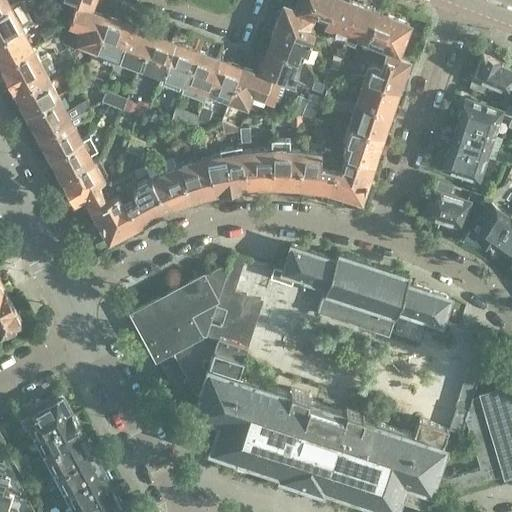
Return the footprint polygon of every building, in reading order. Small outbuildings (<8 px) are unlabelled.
[(9,0),(0,0),(0,8),(11,2),(9,0)] [(14,0),(11,2),(0,8),(0,36),(23,24),(15,10),(24,5),(21,0),(14,0)] [(106,15),(92,9),(67,0),(66,0),(59,20),(68,24),(80,28),(75,42),(94,49),(106,15)] [(298,0),(295,8),(303,11),(314,15),(314,16),(314,18),(324,22),(323,24),(325,25),(334,0),(298,0)] [(351,0),(334,0),(325,25),(335,28),(333,32),(344,37),(344,36),(357,2),(351,0)] [(344,36),(344,37),(354,41),(356,37),(367,41),(368,36),(371,31),(370,30),(378,10),(357,2),(344,36)] [(277,14),(274,24),(311,38),(315,27),(311,26),(314,16),(314,15),(303,11),(295,8),(284,3),(280,15),(277,14)] [(371,31),(368,36),(380,41),(378,46),(385,49),(397,53),(409,22),(378,10),(370,30),(371,31)] [(106,15),(94,49),(105,53),(101,62),(112,66),(116,57),(128,23),(106,15)] [(128,23),(116,57),(139,65),(151,31),(128,23)] [(23,24),(0,36),(0,60),(1,63),(34,45),(23,24)] [(273,34),(269,45),(303,58),(311,38),(274,24),(270,33),(273,34)] [(47,39),(59,33),(56,26),(44,32),(47,39)] [(151,31),(139,65),(161,74),(174,40),(151,31)] [(196,48),(174,40),(161,74),(158,80),(182,89),(184,82),(196,48)] [(34,45),(1,63),(2,64),(1,65),(13,89),(15,88),(16,90),(49,72),(56,68),(52,62),(52,56),(47,52),(40,56),(34,45)] [(263,55),(259,65),(296,79),(303,58),(269,45),(265,56),(263,55)] [(196,48),(184,82),(182,89),(195,94),(198,88),(206,90),(219,57),(196,48)] [(368,61),(362,78),(365,78),(397,89),(399,84),(401,82),(402,79),(402,76),(407,59),(396,55),(397,53),(385,49),(381,61),(374,59),(370,61),(368,61)] [(483,50),(472,75),(469,84),(483,91),(487,81),(509,89),(511,81),(511,68),(503,65),(505,59),(500,58),(483,50)] [(341,63),(342,58),(334,56),(328,73),(336,77),(341,63)] [(219,57),(206,90),(229,99),(241,65),(219,57)] [(341,63),(336,77),(344,77),(349,65),(341,63)] [(49,72),(16,90),(27,111),(61,94),(53,80),(58,76),(65,72),(62,64),(56,68),(49,72)] [(285,81),(241,65),(229,99),(248,106),(253,93),(277,102),(285,81)] [(93,85),(96,76),(85,72),(82,81),(93,85)] [(326,90),(336,77),(328,73),(322,83),(325,84),(324,88),(326,90)] [(323,91),(324,88),(325,84),(322,83),(320,82),(317,75),(315,74),(310,86),(323,91)] [(362,78),(355,100),(357,100),(390,112),(397,89),(365,78),(362,78)] [(329,89),(326,96),(342,98),(344,92),(329,89)] [(100,100),(123,109),(124,105),(126,100),(103,91),(100,100)] [(288,114),(301,114),(305,102),(307,95),(294,91),(285,115),(288,114)] [(61,94),(27,111),(39,133),(72,116),(89,106),(90,106),(86,98),(68,108),(61,94)] [(352,109),(347,122),(350,122),(382,134),(383,130),(385,128),(387,125),(386,122),(390,112),(357,100),(355,100),(324,96),(321,104),(352,109)] [(460,117),(459,120),(494,131),(501,108),(467,97),(463,109),(460,109),(458,115),(460,117)] [(126,100),(124,105),(132,109),(145,114),(149,105),(136,100),(134,103),(126,100)] [(305,102),(301,114),(313,116),(317,105),(305,102)] [(72,116),(39,133),(51,155),(79,140),(79,139),(84,136),(76,122),(82,119),(81,118),(91,112),(89,106),(72,116)] [(172,116),(192,124),(196,114),(175,107),(172,116)] [(196,114),(192,124),(200,127),(205,114),(198,111),(196,114)] [(300,124),(301,114),(288,114),(289,124),(300,124)] [(459,120),(451,143),(486,154),(494,131),(459,120)] [(345,152),(373,162),(378,145),(380,143),(382,139),(381,137),(382,134),(350,122),(347,122),(343,136),(346,141),(347,142),(344,151),(345,152)] [(241,139),(240,127),(232,124),(233,140),(241,139)] [(240,127),(241,139),(249,139),(248,126),(240,127)] [(204,144),(200,129),(189,131),(193,146),(204,144)] [(79,140),(51,155),(63,176),(94,160),(93,159),(95,158),(92,152),(98,148),(90,133),(84,137),(84,136),(79,139),(79,140)] [(144,140),(130,135),(125,149),(140,154),(144,140)] [(272,137),(272,145),(272,183),(278,183),(280,184),(284,184),(286,183),(298,183),(301,149),(301,146),(290,146),(290,138),(272,137)] [(447,155),(443,166),(472,175),(469,185),(480,188),(483,179),(478,177),(486,154),(451,143),(450,147),(447,147),(445,153),(447,155)] [(216,151),(206,154),(206,156),(214,189),(216,189),(217,190),(241,186),(241,184),(244,184),(241,150),(241,147),(241,144),(220,148),(221,150),(216,151)] [(271,145),(241,147),(241,150),(244,184),(245,184),(260,183),(262,184),(266,184),(268,183),(272,183),(272,145),(271,145)] [(301,149),(298,183),(300,183),(330,188),(336,165),(326,163),(331,147),(323,145),(323,149),(301,146),(301,149)] [(511,156),(511,153),(501,150),(499,159),(510,163),(511,156)] [(140,157),(150,177),(164,208),(166,207),(179,202),(181,202),(185,201),(186,199),(189,197),(177,164),(177,163),(175,158),(174,153),(154,161),(151,152),(140,157)] [(336,165),(330,188),(361,197),(362,194),(364,192),(365,188),(364,186),(373,162),(345,152),(340,166),(336,165)] [(198,156),(177,163),(177,164),(189,197),(196,195),(198,196),(202,195),(203,193),(214,189),(206,156),(206,154),(198,156)] [(94,160),(63,176),(64,179),(63,180),(74,200),(83,195),(87,203),(90,201),(93,207),(107,199),(102,189),(110,184),(106,178),(106,177),(104,174),(108,172),(99,156),(95,158),(93,159),(94,160)] [(133,198),(127,202),(137,223),(164,208),(150,177),(136,183),(134,178),(131,179),(127,170),(121,172),(123,177),(133,198)] [(107,199),(93,207),(109,238),(137,223),(127,202),(124,203),(118,192),(115,193),(114,192),(127,185),(123,177),(110,184),(102,189),(107,199)] [(439,178),(436,188),(434,187),(433,190),(431,191),(428,198),(430,199),(426,212),(461,224),(469,199),(449,192),(453,183),(439,178)] [(480,201),(486,204),(487,205),(470,231),(492,244),(495,239),(494,239),(511,211),(492,199),(493,197),(486,192),(480,201)] [(494,239),(495,239),(511,251),(511,208),(511,211),(494,239)] [(273,264),(269,275),(291,282),(294,272),(325,282),(316,310),(388,334),(397,306),(428,316),(425,326),(447,334),(450,322),(441,319),(449,294),(406,280),(408,274),(336,251),(334,257),(291,242),(283,267),(273,264)] [(244,255),(232,251),(226,267),(220,265),(205,273),(204,272),(130,312),(155,357),(158,355),(183,402),(191,404),(196,392),(173,350),(206,332),(227,270),(238,273),(244,255)] [(0,304),(11,299),(4,287),(0,280),(0,304)] [(0,337),(8,333),(10,333),(17,330),(17,327),(24,324),(17,311),(18,311),(11,299),(0,304),(0,337)] [(492,336),(479,332),(468,365),(481,369),(492,336)] [(207,359),(196,392),(191,404),(194,405),(194,407),(195,407),(190,423),(214,431),(210,444),(281,467),(280,471),(322,484),(323,481),(394,504),(398,492),(423,500),(428,484),(429,484),(429,483),(433,484),(437,472),(448,438),(445,437),(449,426),(448,426),(418,416),(413,432),(362,415),(364,411),(345,405),(344,409),(307,397),(308,393),(290,387),(289,391),(238,374),(243,359),(247,346),(218,337),(210,360),(207,359)] [(456,404),(448,426),(449,426),(461,432),(465,418),(480,466),(448,475),(437,472),(433,484),(448,489),(503,472),(504,476),(511,472),(511,397),(508,382),(479,391),(473,389),(467,408),(456,404)] [(26,413),(20,416),(26,426),(28,425),(33,435),(37,433),(72,413),(62,394),(26,413)] [(37,433),(33,435),(43,454),(47,451),(82,432),(79,425),(80,422),(77,415),(73,415),(72,413),(37,433)] [(47,451),(43,454),(53,472),(57,470),(92,450),(92,449),(92,446),(89,440),(86,439),(82,432),(47,451)] [(57,470),(53,472),(63,491),(67,489),(102,469),(102,467),(102,465),(99,458),(96,458),(92,450),(57,470)] [(19,466),(29,461),(25,454),(16,459),(19,466)] [(0,486),(3,487),(6,488),(8,480),(6,479),(8,473),(2,471),(3,467),(2,467),(5,459),(0,457),(0,486)] [(19,466),(23,474),(33,468),(29,461),(19,466)] [(67,489),(63,491),(73,509),(77,507),(112,488),(109,481),(110,478),(106,472),(103,471),(102,469),(67,489)] [(29,485),(33,492),(42,487),(38,480),(29,485)] [(0,510),(4,511),(6,511),(14,491),(11,490),(6,488),(3,487),(0,486),(0,510)] [(77,507),(73,509),(74,511),(111,511),(122,506),(122,505),(123,501),(120,495),(116,495),(112,488),(77,507)]
